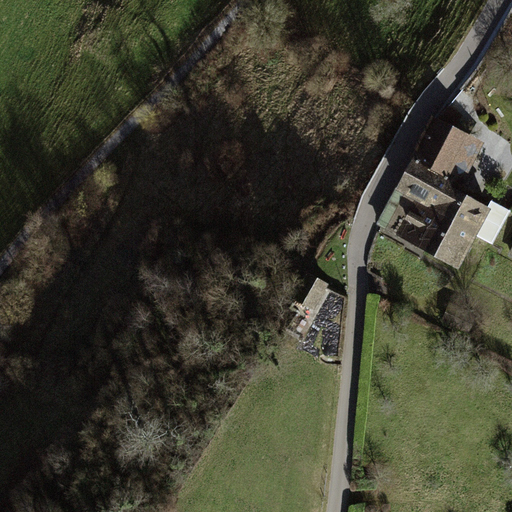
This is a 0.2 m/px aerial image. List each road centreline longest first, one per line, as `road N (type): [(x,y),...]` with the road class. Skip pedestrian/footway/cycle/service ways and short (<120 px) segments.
road 1 (residential): [(336,511),(361,234),(500,0)]
road 2 (track): [(0,269),(243,0)]
